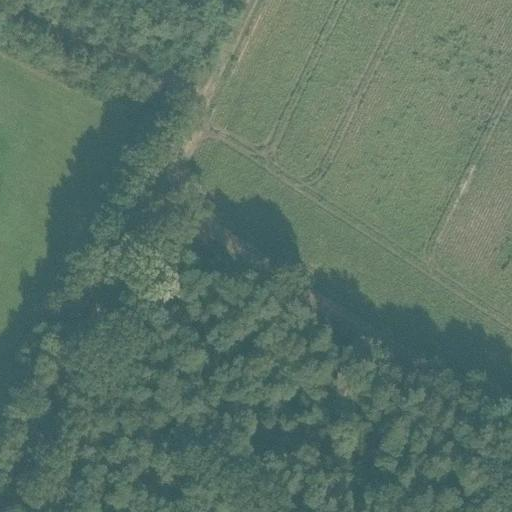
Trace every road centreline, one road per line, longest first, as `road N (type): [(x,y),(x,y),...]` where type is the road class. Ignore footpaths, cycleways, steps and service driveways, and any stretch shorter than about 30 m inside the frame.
road 1 (track): [(9,511),(209,90)]
road 2 (track): [(155,195),(511,427)]
road 3 (track): [(12,0),(209,90)]
